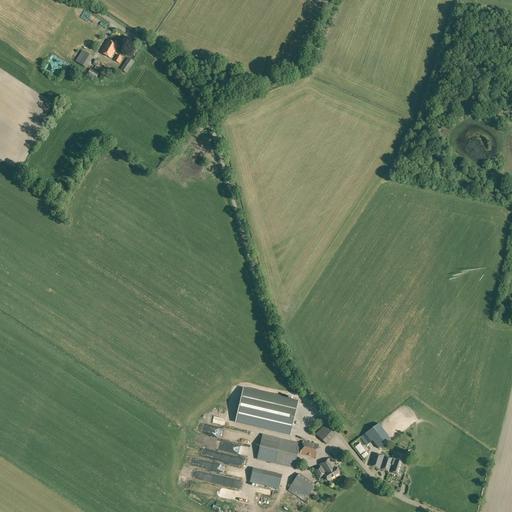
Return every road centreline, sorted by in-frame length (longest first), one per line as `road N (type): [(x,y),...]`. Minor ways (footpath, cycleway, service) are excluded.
road 1 (unclassified): [(432,511),(377,484),(283,365),(213,121),(194,82),(78,0)]
road 2 (track): [(213,121),(245,88),(302,71),(335,0)]
